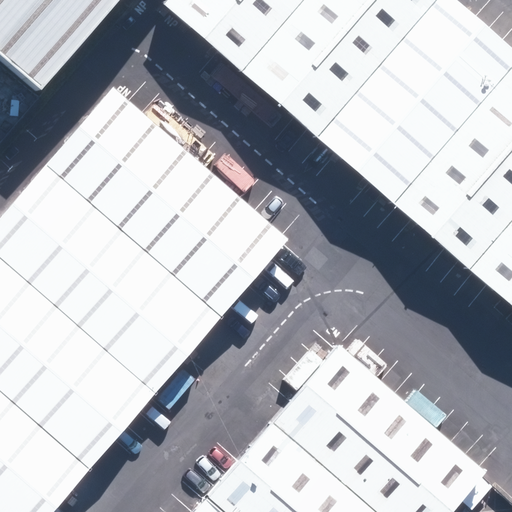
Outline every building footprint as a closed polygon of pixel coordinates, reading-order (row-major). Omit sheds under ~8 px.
[(0,0),(0,53),(48,96),(131,0),(0,0)] [(233,69),(294,0),(160,0),(158,2),(233,69)] [(311,137),(430,0),(294,0),(233,69),(311,137)] [(388,203),(511,60),(511,53),(450,0),(430,0),(311,137),(388,203)] [(461,267),(511,209),(511,60),(388,203),(461,267)] [(281,237),(109,88),(40,166),(212,316),(281,237)] [(263,168),(234,140),(224,150),(253,178),(263,168)] [(212,316),(40,166),(0,211),(0,261),(147,389),(212,316)] [(511,311),(511,209),(461,267),(511,311)] [(147,389),(0,261),(0,392),(82,464),(147,389)] [(436,511),(475,466),(324,342),(260,418),(371,511),(436,511)] [(39,511),(82,464),(0,392),(0,511),(39,511)] [(371,511),(260,418),(195,495),(215,511),(371,511)] [(490,455),(463,430),(451,442),(479,467),(490,455)] [(215,511),(195,495),(180,511),(215,511)]
